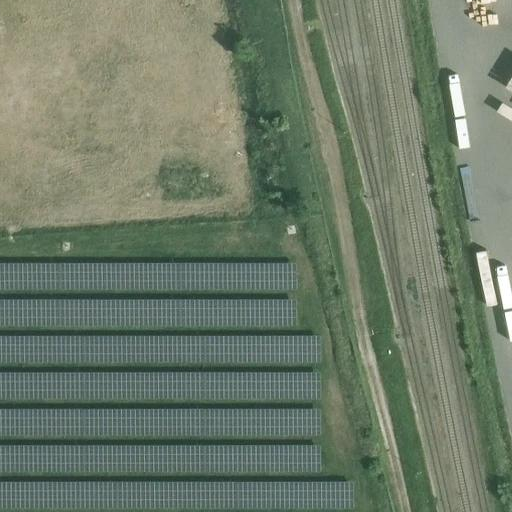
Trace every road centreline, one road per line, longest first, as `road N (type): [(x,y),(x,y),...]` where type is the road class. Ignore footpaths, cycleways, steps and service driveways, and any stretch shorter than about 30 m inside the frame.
road 1 (track): [(294,0),(406,511)]
road 2 (unknown): [(472,79),(502,292)]
